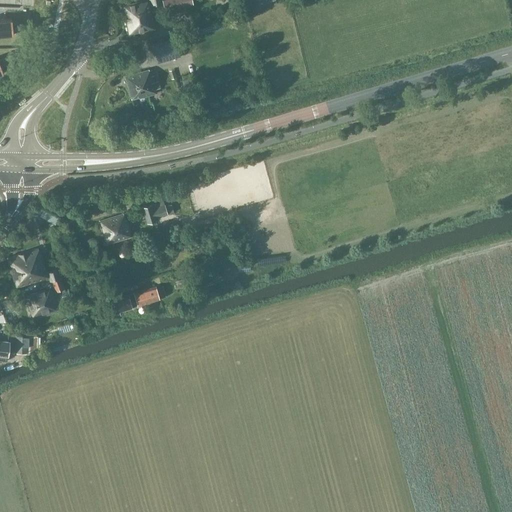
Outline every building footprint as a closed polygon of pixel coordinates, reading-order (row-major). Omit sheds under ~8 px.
[(162,0),(165,11),(192,5),(191,0),(162,0)] [(265,1),(266,0),(242,0),(247,12),(267,6),(265,1)] [(128,34),(154,29),(148,1),(141,3),(141,2),(122,6),(128,34)] [(11,18),(0,19),(0,35),(13,35),(11,18)] [(180,57),(177,45),(172,46),(171,42),(165,44),(164,43),(152,46),(158,64),(180,57)] [(151,70),(148,71),(148,70),(125,76),(131,100),(156,93),(155,89),(159,88),(158,83),(153,84),(151,76),(153,76),(151,70)] [(152,209),(151,205),(142,208),(147,223),(155,220),(154,215),(166,211),(164,205),(152,209)] [(107,244),(131,237),(126,220),(125,220),(123,214),(99,221),(107,244)] [(40,256),(38,248),(7,258),(16,287),(48,276),(50,281),(52,280),(56,292),(64,289),(57,269),(47,273),(41,256),(40,256)] [(176,289),(185,287),(183,279),(175,281),(176,289)] [(163,286),(156,288),(155,286),(134,293),(112,300),(115,312),(137,306),(159,299),(159,298),(166,296),(163,286)] [(33,319),(58,311),(51,289),(45,291),(45,290),(25,296),(33,319)] [(35,337),(10,337),(10,352),(35,353),(35,337)] [(0,340),(0,359),(6,360),(8,341),(0,340)]
